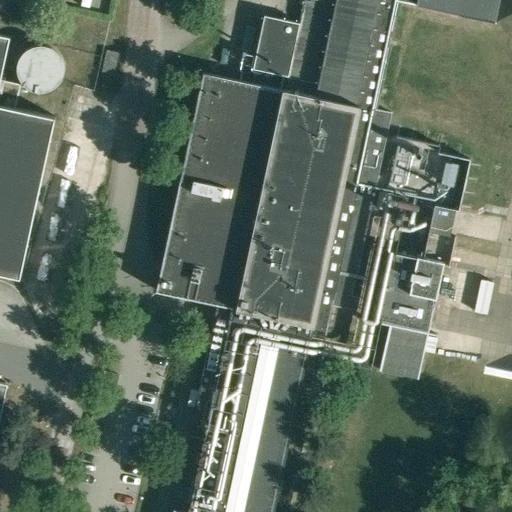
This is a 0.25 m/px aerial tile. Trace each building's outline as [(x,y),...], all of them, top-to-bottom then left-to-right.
[(288,511),(333,305),(356,310),(355,317),(389,324),(380,371),(419,379),(425,352),(444,263),(371,247),(360,298),(352,296),(363,246),(391,113),(374,110),(398,1),(497,23),(502,0),(303,0),(299,22),(263,14),(252,67),(287,75),(284,89),(283,89),(283,90),(213,75),(204,73),(160,275),(157,292),(217,304),(196,403),(211,406),(204,438),(190,435),(179,486),(193,489),(188,511),(187,511),(174,509),(173,511),(288,511)] [(0,273),(21,278),(56,117),(15,109),(20,85),(1,81),(10,37),(0,35),(0,273)] [(39,46),(36,46),(34,47),(31,48),(29,49),(27,51),(25,52),(23,54),(21,56),(20,59),(19,61),(18,64),(18,66),(17,69),(18,71),(18,74),(19,77),(20,79),(21,81),(22,84),(24,86),(26,87),(28,89),(30,90),(33,91),(35,92),(38,92),(41,93),(43,92),(46,92),(48,91),(51,90),(53,89),(55,87),(57,86),(59,84),(60,82),(62,79),(63,77),(63,74),(64,72),(64,69),(64,67),(63,64),(63,62),(62,59),(61,57),(59,55),(57,53),(56,51),(53,50),(51,48),(49,47),(46,47),(44,46),(41,46),(39,46)] [(107,51),(103,72),(114,75),(119,53),(107,51)] [(436,205),(430,232),(451,237),(456,210),(436,205)] [(487,314),(494,282),(482,280),(475,311),(487,314)] [(511,370),(486,365),(485,372),(511,377),(511,370)]
